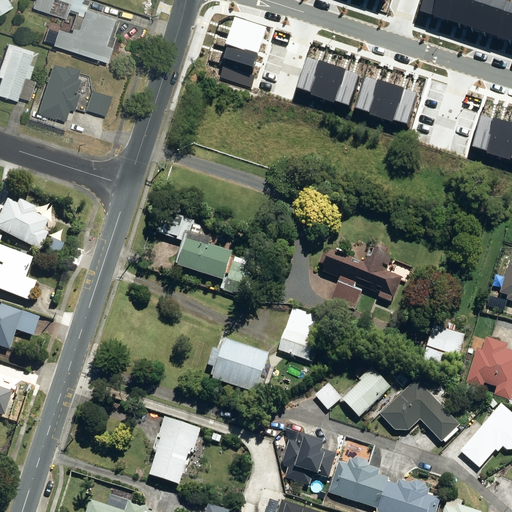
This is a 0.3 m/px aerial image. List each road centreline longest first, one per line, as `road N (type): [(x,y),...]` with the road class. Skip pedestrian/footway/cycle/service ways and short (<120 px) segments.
road 1 (secondary): [(20,511),(127,185)]
road 2 (secondary): [(127,185),(185,0)]
road 3 (residential): [(265,0),(396,41)]
road 4 (residential): [(127,185),(0,143)]
road 5 (residential): [(396,41),(511,78)]
